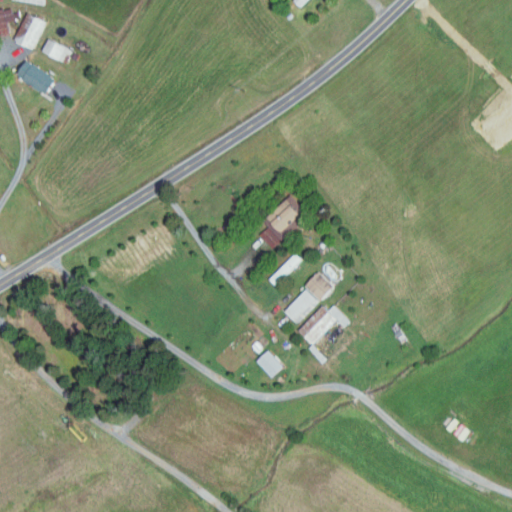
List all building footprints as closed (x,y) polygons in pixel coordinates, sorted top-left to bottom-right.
[(21,18),(18,6),(0,10),(0,32),(10,30),(8,20),(21,18)] [(48,20),(29,11),(16,40),(35,48),(48,20)] [(68,62),(74,48),(49,38),(44,51),(68,62)] [(19,77),(49,92),(57,76),(28,60),(19,77)] [(270,215),(285,231),(305,212),(290,196),(270,215)] [(269,242),(277,235),(270,226),(261,233),(269,242)] [(322,300),(336,286),(321,270),(307,284),(322,300)] [(298,321),(319,299),(308,288),(286,310),(298,321)] [(324,304),(299,330),(315,344),(339,318),(347,326),(352,320),(335,304),(330,309),(324,304)] [(259,360),(274,377),(286,366),(271,349),(259,360)]
